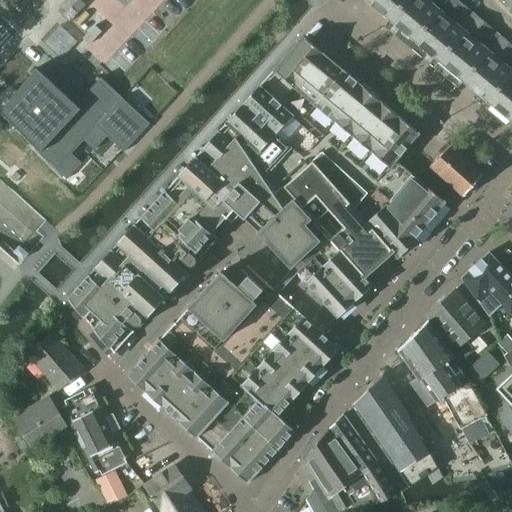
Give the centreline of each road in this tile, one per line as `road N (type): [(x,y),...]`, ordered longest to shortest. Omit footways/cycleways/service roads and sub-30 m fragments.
road 1 (residential): [(336,395),(511,174)]
road 2 (residential): [(256,511),(109,371)]
road 3 (residential): [(259,511),(336,395)]
